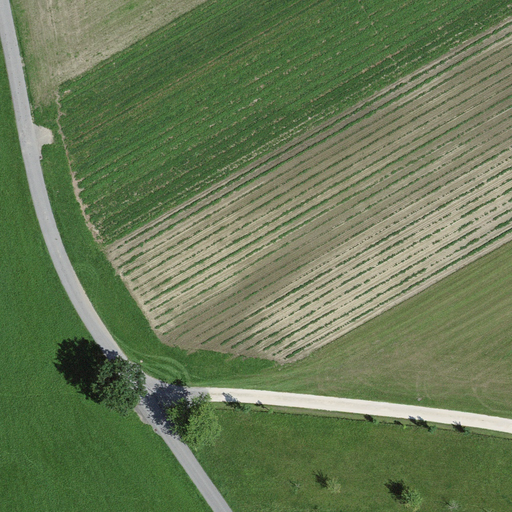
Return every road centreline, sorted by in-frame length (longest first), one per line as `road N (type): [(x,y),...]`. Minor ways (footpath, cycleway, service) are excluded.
road 1 (unclassified): [(224,511),(103,339),(62,263),(32,170),(1,0)]
road 2 (track): [(149,404),(165,394),(240,396),(511,429)]
